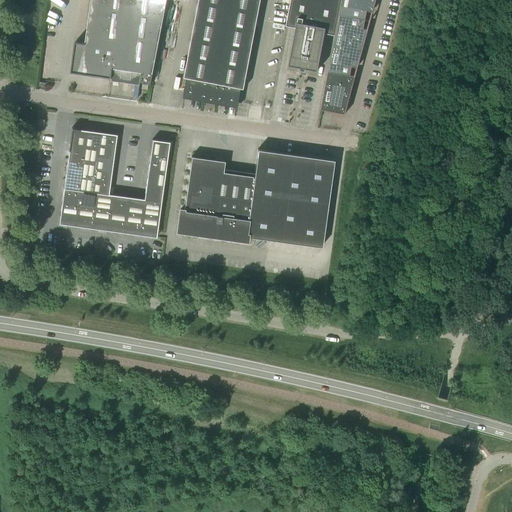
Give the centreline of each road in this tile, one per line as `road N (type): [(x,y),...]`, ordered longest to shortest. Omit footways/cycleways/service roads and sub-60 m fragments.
road 1 (secondary): [(511,434),(279,374),(0,323)]
road 2 (unknown): [(189,119),(174,244),(55,232),(59,101),(77,0)]
road 3 (unclassified): [(460,333),(349,334),(13,280),(0,268)]
road 4 (unclassified): [(366,143),(0,93)]
road 5 (track): [(316,329),(366,143)]
road 6 (unknown): [(344,140),(385,0)]
road 7 (unknown): [(272,0),(246,127)]
